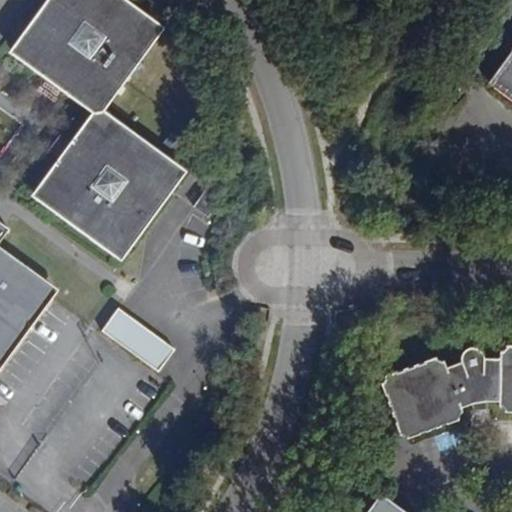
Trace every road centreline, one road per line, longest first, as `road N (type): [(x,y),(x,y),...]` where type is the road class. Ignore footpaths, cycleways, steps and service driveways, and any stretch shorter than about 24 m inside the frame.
road 1 (unclassified): [(220,0),(264,77),(296,193),(299,239)]
road 2 (unclassified): [(300,298),(295,421),(257,511)]
road 3 (residential): [(299,239),(253,239),(237,267),(257,296),(300,298)]
road 4 (residential): [(511,271),(358,266)]
